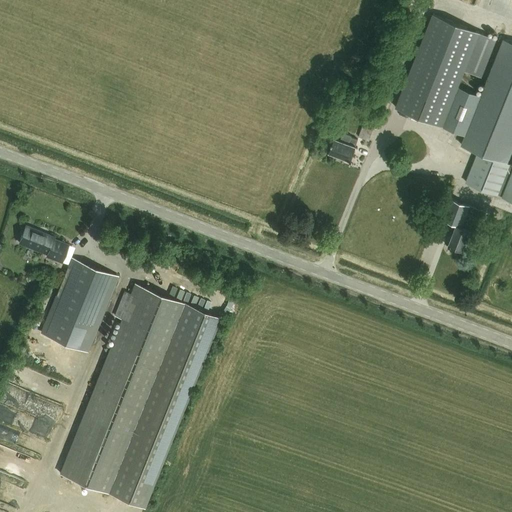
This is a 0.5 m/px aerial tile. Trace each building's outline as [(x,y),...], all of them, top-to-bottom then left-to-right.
[(511,0),(495,0),(494,3),(509,9),(511,0)] [(483,76),(497,37),(435,14),(403,96),(401,95),(396,107),(442,125),(457,86),(464,69),(483,76)] [(457,86),(442,125),(465,134),(462,143),(479,149),(467,180),(499,193),(510,164),(511,162),(509,161),(511,152),(511,39),(504,36),(481,95),(457,86)] [(359,136),(370,140),(374,130),(363,126),(359,136)] [(350,160),(358,139),(351,136),(348,144),(335,139),(330,152),(350,160)] [(498,195),(511,200),(511,164),(510,164),(499,193),(498,195)] [(441,220),(456,226),(449,244),(463,250),(468,237),(475,239),(477,233),(478,233),(486,211),(451,198),(446,210),(445,209),(441,220)] [(45,256),(62,263),(70,243),(55,237),(55,236),(26,224),(18,243),(46,254),(45,256)] [(71,257),(40,332),(86,350),(117,276),(71,257)] [(221,316),(135,283),(60,472),(146,506),(221,316)]
